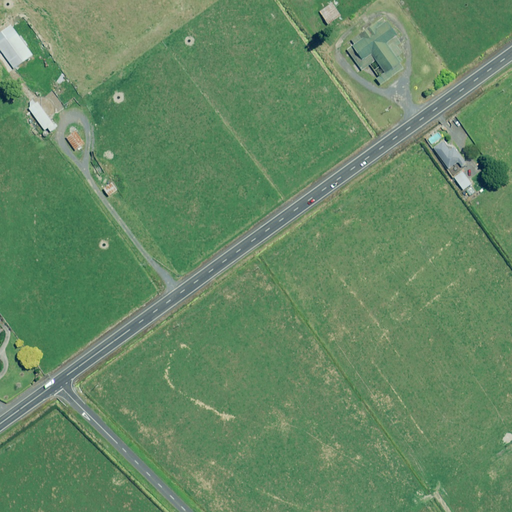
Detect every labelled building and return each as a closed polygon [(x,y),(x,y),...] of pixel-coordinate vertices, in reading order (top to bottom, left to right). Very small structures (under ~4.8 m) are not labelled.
[(341,16),(333,3),(320,11),(328,24),(341,16)] [(398,35),(385,16),(348,43),(353,50),(350,53),(363,70),(370,64),(379,77),(377,79),(381,84),(404,68),(396,57),(402,53),(397,45),(401,42),(396,36),(398,35)] [(33,55),(11,25),(0,33),(0,44),(16,67),(33,55)] [(65,78),(63,74),(52,80),(54,84),(65,78)] [(56,128),(37,102),(29,108),(45,130),(48,128),(51,132),(56,128)] [(85,144),(75,130),(66,137),(76,150),(85,144)] [(449,151),(443,142),(434,148),(449,168),(459,161),(462,167),(466,164),(454,147),(449,151)] [(472,184),(463,172),(454,178),(463,190),(472,184)] [(118,190),(112,182),(103,189),(109,196),(118,190)] [(475,192),(471,187),(466,190),(470,196),(475,192)]
